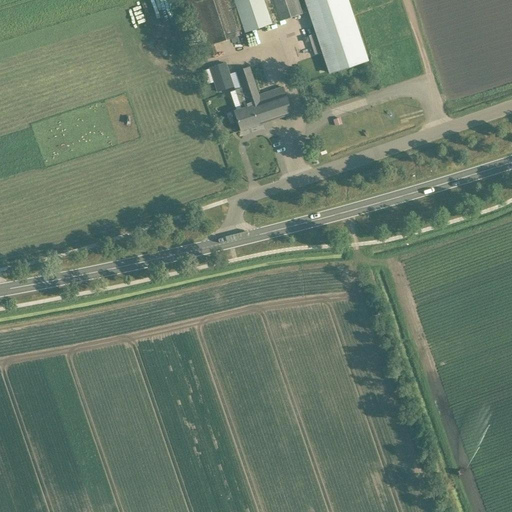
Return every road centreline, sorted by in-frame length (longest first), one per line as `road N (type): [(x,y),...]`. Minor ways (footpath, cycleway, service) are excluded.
road 1 (primary): [(232,240),(511,161)]
road 2 (unclassified): [(511,108),(237,201)]
road 3 (primary): [(0,289),(232,240)]
